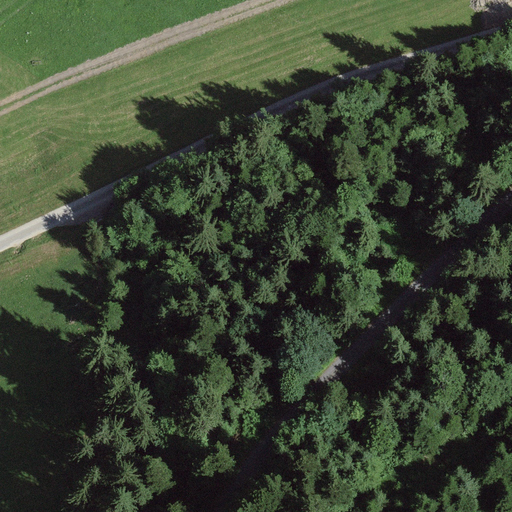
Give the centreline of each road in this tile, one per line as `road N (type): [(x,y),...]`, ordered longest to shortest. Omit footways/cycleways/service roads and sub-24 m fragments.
road 1 (unclassified): [(511,32),(313,97),(0,245)]
road 2 (unclassified): [(235,511),(352,352),(511,198)]
